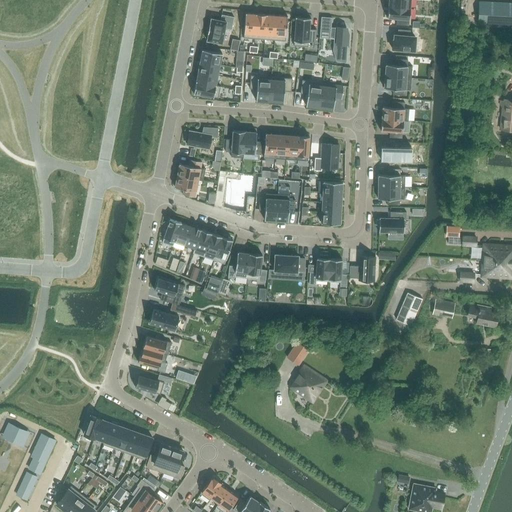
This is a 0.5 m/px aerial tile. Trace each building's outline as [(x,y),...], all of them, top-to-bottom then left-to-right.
[(481,28),(511,29),(511,5),(482,4),(481,28)] [(388,6),(387,18),(397,19),(396,25),(409,26),(410,8),(388,6)] [(244,38),(254,39),(256,14),(245,13),(244,38)] [(265,40),(266,14),(256,14),(254,39),(265,40)] [(277,15),(266,14),(265,40),(275,40),(277,15)] [(211,18),(207,40),(222,43),(225,28),(232,30),(234,17),(222,15),(220,20),(211,18)] [(287,16),(277,15),(275,40),(286,41),(287,16)] [(299,17),(295,17),(296,17),(294,40),(293,40),(293,41),(294,41),(294,46),(308,47),(308,42),(315,43),(316,29),(316,30),(309,29),(310,19),(311,19),(311,18),(307,18),(307,16),(299,15),(299,17)] [(321,17),(320,38),(321,31),(330,32),(330,33),(331,33),(331,27),(332,18),(321,17)] [(331,33),(330,39),(334,39),(333,49),(335,49),(335,56),(336,60),(346,61),(348,34),(347,28),(335,28),(331,27),(331,33)] [(393,40),(392,49),(414,51),(415,37),(409,36),(409,31),(398,30),(398,36),(394,35),(394,40),(393,40)] [(233,39),(231,49),(238,50),(239,41),(233,39)] [(200,61),(220,65),(222,53),(202,50),(200,61)] [(411,78),(412,66),(407,66),(408,60),(395,59),(395,65),(386,64),(385,76),(411,78)] [(198,72),(218,76),(220,65),(200,61),(198,72)] [(216,87),(216,85),(218,76),(198,72),(196,83),(216,87)] [(270,102),(271,77),(251,75),(250,89),(257,89),(256,101),(270,102)] [(411,78),(385,76),(384,88),(393,89),(393,95),(405,96),(405,90),(410,90),(411,78)] [(292,78),(271,77),(270,102),(283,103),(284,91),(291,92),(292,78)] [(319,108),(323,83),(302,80),(300,94),(307,95),(306,106),(319,108)] [(220,86),(216,85),(216,87),(196,83),(193,94),(194,94),(194,93),(203,95),(203,97),(211,98),(211,97),(213,97),(213,98),(213,97),(218,98),(220,86)] [(343,86),(323,83),(319,108),(333,109),(335,98),(341,99),(343,86)] [(511,100),(504,99),(500,129),(511,130),(511,100)] [(403,120),(403,121),(408,121),(409,109),(404,109),(405,103),(392,102),(392,108),(382,107),(381,119),(403,120)] [(403,120),(381,119),(380,130),(390,131),(389,137),(402,138),(403,121),(403,120)] [(187,142),(187,145),(208,149),(211,136),(217,137),(218,128),(204,127),(202,133),(190,131),(189,134),(187,133),(185,141),(187,142)] [(244,153),(243,153),(245,131),(233,130),(232,140),(226,139),(225,152),(231,152),(231,157),(243,158),(244,153)] [(245,131),(243,153),(244,153),(261,154),(262,142),(256,141),(257,132),(245,131)] [(275,154),(276,134),(265,134),(264,153),(275,154)] [(275,154),(274,158),(286,159),(287,135),(276,134),(275,154)] [(286,159),(297,160),(298,136),(287,135),(286,159)] [(298,136),(297,160),(308,161),(309,137),(298,136)] [(381,149),(381,158),(381,160),(384,160),(384,161),(406,162),(406,161),(411,161),(411,159),(412,159),(412,152),(411,152),(411,148),(392,147),(393,143),(385,142),(385,147),(382,147),(381,149)] [(315,158),(314,170),(321,171),(321,168),(337,169),(339,145),(322,144),(321,158),(315,158)] [(198,179),(198,180),(203,181),(205,169),(201,168),(202,162),(190,159),(188,165),(179,163),(177,175),(198,179)] [(378,187),(405,187),(405,175),(400,175),(400,169),(388,169),(388,175),(378,175),(378,187)] [(198,179),(177,175),(175,187),(184,189),(182,195),(195,197),(198,180),(198,179)] [(342,182),(318,181),(318,192),(323,192),(342,193),(342,182)] [(378,187),(378,198),(387,199),(387,205),(399,205),(399,199),(404,199),(405,187),(378,187)] [(342,193),(323,192),(322,202),(341,203),(342,193)] [(277,199),(276,220),(288,221),(288,212),(294,212),(295,200),(289,200),(290,195),(277,194),(277,199)] [(277,199),(259,198),(259,210),(265,211),(264,220),(276,220),(277,199)] [(341,203),(322,202),(321,212),(341,214),(341,203)] [(341,214),(321,212),(321,223),(340,224),(341,214)] [(390,218),(379,218),(379,232),(404,233),(404,220),(406,220),(406,212),(390,212),(390,218)] [(175,242),(181,222),(170,219),(162,243),(173,246),(175,242)] [(185,245),(191,226),(181,222),(175,242),(185,245)] [(201,229),(191,226),(185,245),(194,248),(201,229)] [(446,235),(446,236),(449,236),(459,236),(459,227),(446,227),(446,235)] [(204,257),(212,233),(201,229),(194,248),(193,253),(204,257)] [(214,260),(222,236),(212,233),(204,257),(214,260)] [(224,264),(233,240),(222,236),(214,260),(224,264)] [(449,236),(448,244),(462,245),(463,237),(462,237),(459,236),(449,236)] [(463,237),(462,245),(476,245),(476,237),(463,237)] [(511,245),(485,244),(484,260),(511,262),(511,245)] [(235,277),(247,278),(250,253),(237,252),(236,266),(229,265),(228,278),(234,278),(235,277)] [(262,255),(250,253),(247,278),(259,280),(258,281),(265,282),(267,270),(260,269),(262,255)] [(268,269),(268,278),(304,280),(304,271),(305,259),(298,258),(298,256),(275,254),(274,270),(268,269)] [(317,258),(316,272),(310,272),(309,284),(315,285),(316,281),(328,281),(329,259),(328,259),(328,256),(320,255),(320,258),(317,258)] [(358,278),(358,280),(375,281),(376,257),(359,256),(359,266),(349,266),(349,278),(358,278)] [(165,268),(168,261),(157,257),(155,263),(165,268)] [(342,259),(329,259),(328,281),(340,282),(340,286),(346,287),(347,274),(341,274),(342,259)] [(511,262),(484,260),(483,277),(511,278),(511,262)] [(199,270),(199,269),(193,267),(190,277),(196,279),(197,275),(199,270)] [(195,280),(195,281),(201,283),(205,272),(199,270),(197,275),(196,279),(195,280)] [(475,274),(460,273),(460,282),(474,283),(475,274)] [(158,277),(154,290),(168,294),(165,301),(172,303),(179,305),(185,285),(158,277)] [(217,295),(218,293),(220,287),(208,283),(206,290),(217,295)] [(220,287),(218,293),(224,295),(227,288),(220,286),(220,287)] [(396,321),(410,327),(422,299),(408,293),(396,321)] [(435,299),(432,315),(452,318),(455,302),(435,299)] [(172,303),(170,310),(188,315),(190,309),(179,305),(172,303)] [(497,329),(499,316),(500,313),(491,311),(492,309),(470,305),(470,308),(468,317),(478,319),(477,325),(497,329)] [(153,308),(149,323),(175,331),(179,316),(153,308)] [(143,349),(167,356),(167,354),(168,355),(171,342),(146,335),(143,348),(143,349)] [(298,365),(307,352),(295,343),(286,357),(298,365)] [(167,356),(143,349),(141,355),(140,355),(138,362),(159,368),(161,361),(165,362),(167,356)] [(290,388),(312,403),(327,381),(304,365),(292,382),(293,383),(290,388)] [(179,370),(176,378),(194,384),(195,384),(196,381),(197,376),(191,375),(179,370)] [(139,374),(135,387),(160,394),(164,382),(139,374)] [(171,403),(166,401),(162,408),(167,410),(171,403)] [(90,415),(84,434),(94,438),(94,437),(101,419),(90,415)] [(103,445),(105,441),(111,423),(101,419),(94,437),(104,441),(103,445)] [(20,445),(27,430),(12,423),(5,438),(20,445)] [(105,441),(103,445),(113,449),(121,426),(111,423),(105,441)] [(113,449),(124,452),(132,430),(121,426),(113,449)] [(124,452),(134,456),(142,434),(132,430),(124,452)] [(41,434),(26,467),(41,473),(56,441),(41,434)] [(134,456),(145,460),(152,437),(142,434),(134,456)] [(146,467),(163,473),(172,447),(161,443),(156,457),(150,455),(146,467)] [(184,467),(179,465),(183,451),(172,447),(163,473),(180,479),(184,467)] [(74,460),(79,464),(82,459),(77,455),(74,460)] [(28,473),(18,494),(29,499),(39,478),(28,473)] [(409,476),(399,475),(398,482),(407,483),(409,476)] [(201,493),(209,499),(220,484),(220,483),(211,477),(201,493)] [(141,479),(137,485),(141,487),(134,496),(155,511),(156,511),(163,503),(151,494),(155,489),(141,479)] [(412,493),(409,509),(424,511),(431,511),(432,507),(441,509),(444,493),(435,491),(436,488),(429,487),(414,483),(412,493)] [(216,507),(229,490),(220,484),(209,499),(210,500),(211,498),(218,504),(216,507)] [(80,492),(71,486),(56,504),(65,511),(80,492)] [(120,487),(113,496),(119,501),(126,491),(120,487)] [(229,490),(216,507),(223,511),(226,511),(238,496),(229,490)] [(65,511),(66,511),(78,511),(88,499),(80,492),(65,511)] [(124,511),(155,511),(134,496),(124,511)] [(238,511),(252,511),(259,502),(250,496),(245,502),(240,499),(234,509),(238,511)] [(78,511),(92,511),(97,506),(88,499),(78,511)] [(267,511),(270,508),(260,501),(259,502),(252,511),(267,511)]
